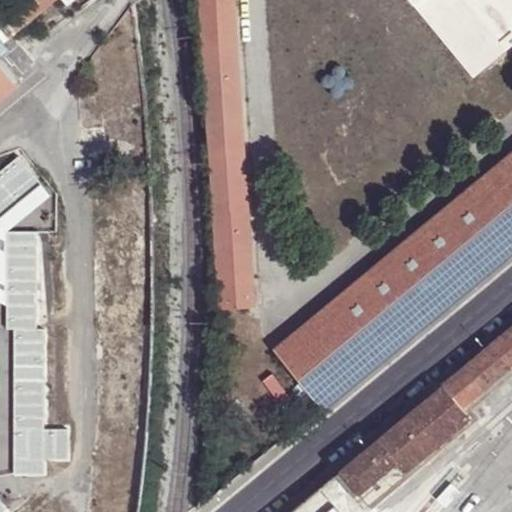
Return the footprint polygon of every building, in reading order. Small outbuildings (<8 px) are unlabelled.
[(0,28),(9,39),(55,0),(15,0),(0,13),(0,28)] [(232,0),(200,0),(220,313),(252,311),(232,0)] [(0,103),(20,87),(0,62),(0,103)] [(323,410),(511,253),(511,155),(276,351),(323,410)] [(0,217),(41,185),(19,158),(0,173),(0,217)] [(41,185),(0,217),(0,300),(6,304),(6,232),(50,196),(41,185)] [(111,196),(90,511),(135,511),(156,199),(111,196)] [(53,429),(45,429),(44,329),(37,329),(36,232),(6,232),(6,304),(6,329),(14,329),(14,475),(45,474),(44,460),(66,460),(66,429),(53,429)] [(511,333),(344,473),(360,495),(398,466),(405,474),(471,421),(461,408),(511,365),(511,333)] [(295,510),(296,511),(344,511),(322,487),(295,510)] [(0,511),(4,511),(9,508),(0,497),(0,511)]
